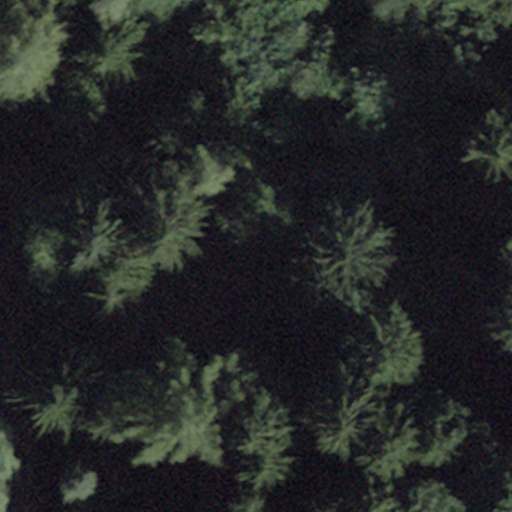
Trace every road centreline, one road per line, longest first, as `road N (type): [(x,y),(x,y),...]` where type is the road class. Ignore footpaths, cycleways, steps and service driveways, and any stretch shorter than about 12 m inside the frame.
road 1 (motorway): [(511,343),(0,272)]
road 2 (motorway): [(0,483),(237,511)]
